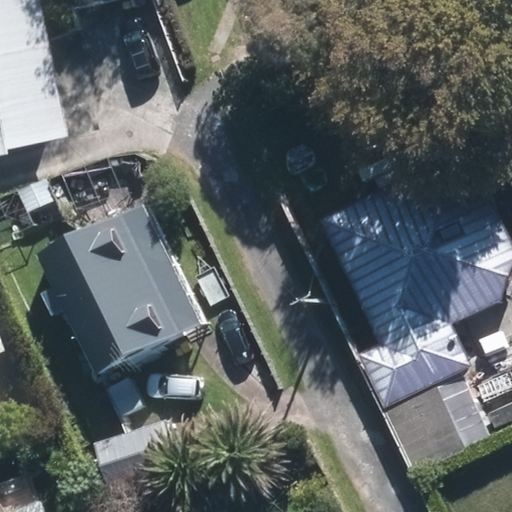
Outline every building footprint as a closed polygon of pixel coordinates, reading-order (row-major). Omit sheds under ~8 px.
[(0,0),(0,144),(54,134),(27,0),(0,0)] [(511,227),(486,168),(356,225),(412,351),(384,363),(399,396),(511,346),(511,227)] [(142,220),(63,259),(118,369),(197,331),(142,220)] [(502,435),(471,373),(392,413),(424,475),(502,435)] [(179,425),(106,449),(120,491),(193,467),(179,425)]
